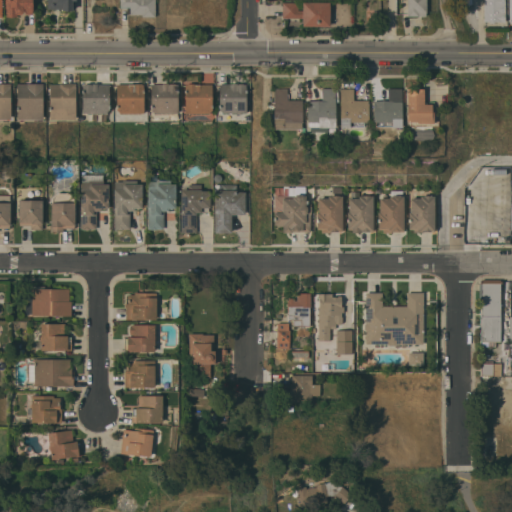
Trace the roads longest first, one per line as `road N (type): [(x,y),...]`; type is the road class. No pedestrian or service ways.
road 1 (residential): [(465,265),(0,266)]
road 2 (residential): [(511,53),(254,54)]
road 3 (residential): [(254,54),(0,54)]
road 4 (residential): [(458,453),(465,265)]
road 5 (residential): [(101,268),(99,412)]
